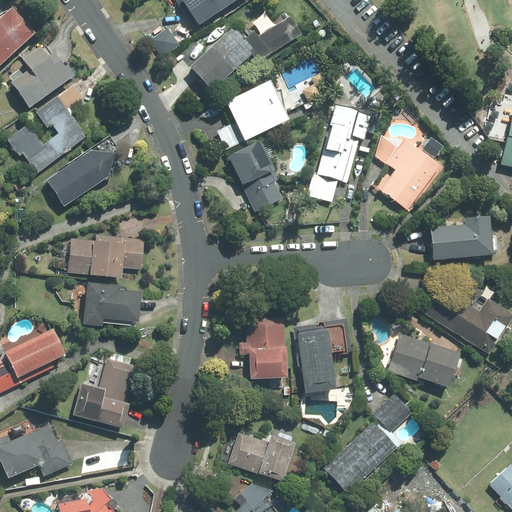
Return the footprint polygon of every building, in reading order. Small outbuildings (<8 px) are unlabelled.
[(175,0),(179,4),(184,1),(199,24),(236,0),(175,0)] [(0,65),(36,32),(12,7),(8,11),(6,11),(5,11),(3,12),(2,13),(0,15),(0,14),(0,65)] [(234,27),(192,67),(212,89),(252,54),(258,61),(301,34),(291,16),(258,38),(253,32),(246,39),(234,27)] [(179,44),(167,28),(151,39),(163,56),(179,44)] [(12,82),(30,108),(75,76),(68,66),(66,67),(54,52),(52,54),(46,45),(42,48),(40,46),(23,59),(30,69),(12,82)] [(276,90),(271,80),(227,101),(237,122),(246,140),(290,119),(286,110),(282,89),(276,90)] [(83,97),(74,85),(58,96),(67,108),(83,97)] [(23,153),(38,172),(85,137),(83,134),(85,133),(67,108),(58,96),(37,112),(48,127),(52,123),(60,133),(43,145),(28,124),(8,139),(20,155),(23,153)] [(372,116),(337,106),(318,173),(338,179),(347,181),(359,138),(365,140),(372,116)] [(511,112),(500,165),(511,168),(511,112)] [(237,122),(218,131),(227,149),(246,140),(237,122)] [(372,185),(407,210),(422,196),(443,167),(405,139),(402,142),(391,135),(388,141),(381,136),(375,155),(387,164),(372,185)] [(47,180),(65,206),(108,177),(117,146),(110,136),(68,164),(68,165),(47,180)] [(235,154),(228,157),(247,195),(274,182),(278,180),(273,170),(275,169),(261,140),(234,153),(235,154)] [(314,172),(308,195),(332,202),(338,179),(318,173),(314,172)] [(255,212),(282,199),(274,182),(247,195),(255,212)] [(466,225),(432,228),(434,259),(493,254),(490,217),(465,219),(466,225)] [(68,272),(122,278),(123,268),(141,269),(144,240),(97,235),(96,241),(71,238),(68,272)] [(87,282),(83,324),(102,326),(103,322),(123,324),(123,328),(135,329),(136,321),(138,321),(141,292),(121,290),(121,285),(87,282)] [(430,283),(415,308),(489,353),(511,316),(511,315),(489,301),(481,314),(430,283)] [(285,347),(284,318),(246,319),(247,343),(240,343),(240,354),(250,354),(252,379),(288,377),(287,347),(285,347)] [(351,351),(347,319),(293,327),(300,372),(303,372),(306,393),(337,389),(332,354),(351,351)] [(64,354),(53,330),(5,353),(9,360),(0,363),(0,392),(53,367),(51,361),(64,354)] [(449,387),(459,354),(400,335),(388,371),(420,381),(421,378),(449,387)] [(74,414),(123,427),(139,366),(107,358),(99,388),(82,383),(74,414)] [(411,413),(395,395),(374,415),(390,432),(411,413)] [(34,419),(0,433),(0,456),(9,477),(40,464),(45,475),(72,464),(55,425),(50,427),(48,422),(37,426),(34,419)] [(457,420),(449,428),(463,442),(471,433),(457,420)] [(348,493),(397,447),(373,422),(324,468),(348,493)] [(284,480),(296,443),(272,435),(270,443),(239,433),(230,463),(284,480)] [(511,511),(511,470),(507,465),(484,485),(509,511),(511,511)] [(252,484),(241,494),(253,508),(266,497),(273,491),(252,484)] [(114,511),(113,510),(119,505),(113,499),(111,500),(102,489),(88,491),(88,494),(83,494),(81,500),(58,504),(59,511),(114,511)] [(243,506),(236,511),(274,511),(271,508),(273,505),(266,497),(253,508),(241,494),(236,499),(243,506)]
